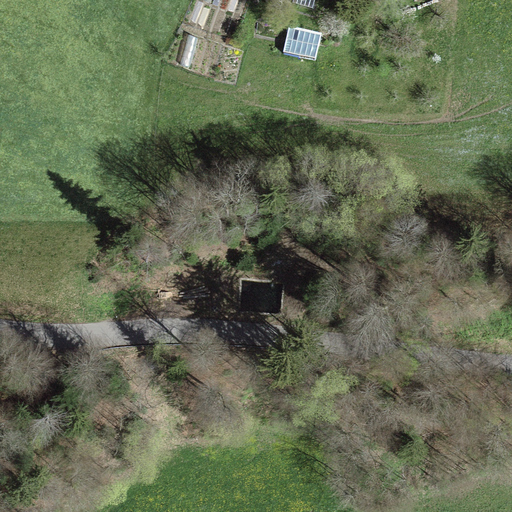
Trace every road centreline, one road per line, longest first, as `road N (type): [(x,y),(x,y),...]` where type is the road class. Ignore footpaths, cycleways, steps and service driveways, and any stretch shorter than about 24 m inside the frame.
road 1 (unclassified): [(511,364),(271,333),(0,330)]
road 2 (track): [(88,333),(56,374),(16,408),(0,409)]
